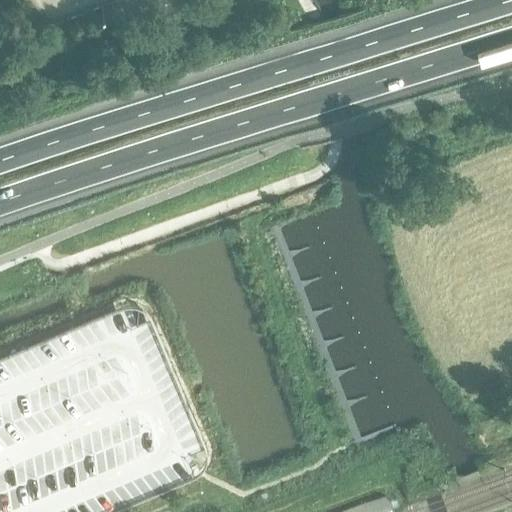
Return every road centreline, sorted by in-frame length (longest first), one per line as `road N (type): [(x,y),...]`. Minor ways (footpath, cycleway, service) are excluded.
road 1 (motorway): [(0,202),(511,41)]
road 2 (motorway): [(509,0),(0,161)]
